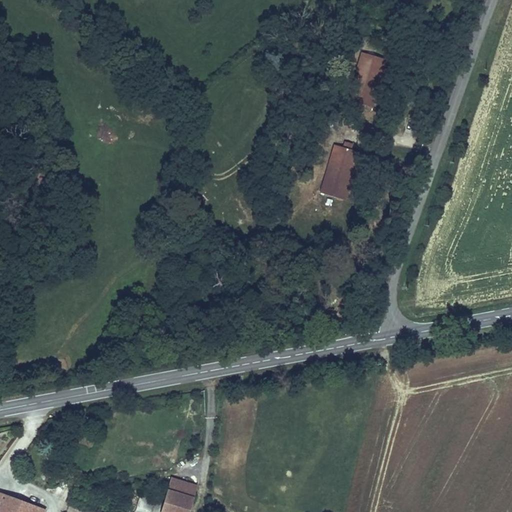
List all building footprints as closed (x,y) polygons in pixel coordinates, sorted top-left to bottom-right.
[(397,61),(374,53),(359,98),(366,101),(365,104),(374,107),(375,103),(383,106),(397,61)] [(351,147),(342,144),(327,189),(352,197),(366,152),(359,148),(360,144),(353,142),(351,147)] [(190,511),(198,487),(171,479),(163,505),(161,511),(190,511)] [(0,511),(45,511),(46,511),(0,493),(0,511)] [(140,498),(135,511),(149,511),(150,509),(158,511),(161,511),(163,505),(140,498)]
